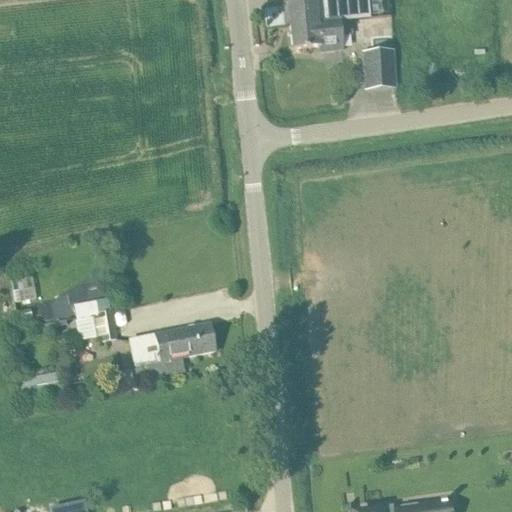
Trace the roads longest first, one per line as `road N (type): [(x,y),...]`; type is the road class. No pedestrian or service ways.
road 1 (unclassified): [(296,511),(249,142)]
road 2 (unclassified): [(511,107),(249,142)]
road 3 (unclassified): [(249,142),(235,0)]
